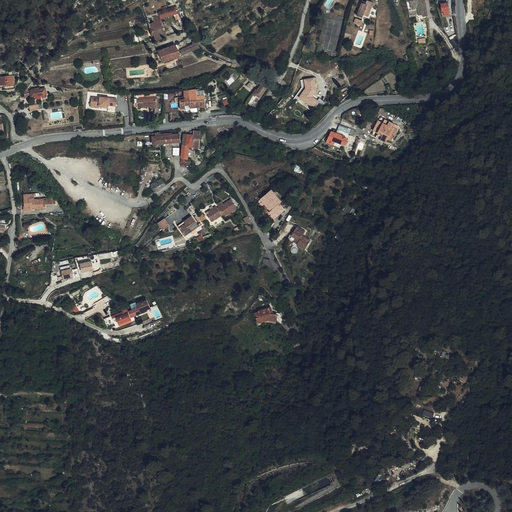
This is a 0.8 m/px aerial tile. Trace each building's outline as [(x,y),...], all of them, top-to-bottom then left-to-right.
[(406,0),(407,2),(410,1),(411,8),(417,7),(419,15),(422,15),(423,17),(427,16),(424,1),(423,1),(422,0),(406,0)] [(359,11),(357,16),(362,18),(363,15),(368,17),(372,7),(373,3),(371,2),(367,1),(365,4),(363,4),(360,11),(359,11)] [(272,3),(270,2),(263,8),(265,10),(273,4),(273,3),(272,2),(272,3)] [(443,16),(450,15),(448,3),(441,4),(443,16)] [(184,25),(177,7),(171,9),(173,15),(175,14),(181,27),(184,25)] [(173,15),(171,9),(168,10),(164,12),(159,13),(160,16),(161,19),(173,15)] [(153,24),(150,25),(151,27),(150,28),(149,28),(151,35),(152,36),(154,35),(157,34),(159,40),(167,37),(161,19),(160,16),(154,18),(155,23),(153,24)] [(187,45),(184,40),(176,45),(178,49),(187,45)] [(181,56),(199,48),(200,48),(195,40),(192,42),(193,44),(188,47),(187,45),(178,49),(181,56)] [(181,56),(178,49),(176,45),(158,51),(159,53),(164,62),(181,56)] [(0,85),(3,85),(3,87),(14,86),(13,76),(1,77),(0,76),(0,75),(0,85)] [(315,77),(304,78),(305,88),(298,97),(312,107),(317,101),(312,96),(317,89),(315,77)] [(259,99),(269,86),(262,83),(260,85),(257,82),(255,84),(259,87),(257,90),(256,89),(252,94),(253,95),(247,103),(251,105),(254,100),(257,97),(259,99)] [(46,94),(45,89),(41,90),(40,88),(30,90),(32,97),(42,95),(46,94)] [(204,95),(203,91),(198,91),(196,91),(196,89),(189,90),(190,105),(190,107),(205,106),(204,95)] [(180,99),(180,108),(185,107),(185,106),(190,105),(189,90),(183,91),(184,96),(185,96),(185,99),(180,99)] [(139,97),(156,96),(156,93),(133,94),(133,98),(137,97),(137,103),(139,103),(139,97)] [(156,99),(156,96),(139,97),(139,103),(137,103),(138,108),(143,108),(143,106),(147,106),(152,106),(152,108),(157,108),(156,99)] [(92,98),(91,106),(100,107),(109,108),(109,106),(116,106),(117,99),(100,97),(100,99),(92,98)] [(225,109),(232,107),(231,106),(233,106),(229,99),(229,98),(222,100),(225,109)] [(30,111),(44,109),(43,103),(43,102),(38,103),(38,105),(29,106),(30,111)] [(388,136),(391,138),(396,129),(393,127),(395,125),(385,119),(383,123),(379,121),(371,134),(385,141),(387,139),(388,136)] [(338,129),(348,133),(350,129),(339,124),(338,129)] [(347,137),(348,133),(338,129),(336,133),(334,132),(333,132),(331,131),(326,142),(334,145),(335,142),(341,144),(342,145),(346,145),(348,142),(347,140),(345,139),(346,137),(347,137)] [(187,134),(184,134),(181,165),(187,166),(189,147),(190,134),(189,134),(189,131),(188,131),(187,134)] [(161,133),(152,134),(153,142),(148,143),(148,145),(153,145),(153,144),(168,143),(167,136),(166,136),(161,136),(161,133)] [(189,147),(199,149),(200,146),(192,145),(193,135),(190,134),(189,147)] [(152,187),(155,191),(165,185),(161,179),(151,185),(151,187),(152,187)] [(269,212),(272,216),(281,208),(283,209),(288,205),(283,199),(282,200),(283,202),(279,205),(278,204),(281,202),(271,190),(261,198),(271,210),(269,212)] [(43,204),(43,199),(34,200),(34,198),(24,199),(24,207),(23,207),(23,211),(31,211),(31,209),(45,209),(45,204),(43,204)] [(224,204),(219,207),(221,211),(220,212),(222,215),(222,216),(224,215),(225,216),(228,214),(230,212),(237,208),(231,200),(224,204)] [(221,211),(219,207),(217,208),(216,207),(214,208),(211,210),(206,213),(211,222),(222,215),(220,212),(221,211)] [(281,208),(272,216),(274,219),(284,211),(283,209),(281,208)] [(186,225),(180,230),(185,236),(199,226),(191,216),(184,221),(186,225)] [(158,222),(163,230),(170,225),(165,217),(158,222)] [(177,226),(180,230),(186,225),(184,221),(177,226)] [(305,231),(297,226),(291,236),(295,238),(299,241),(297,244),(297,245),(305,250),(310,241),(302,236),(305,231)] [(92,260),(80,263),(82,271),(94,269),(92,260)] [(71,265),(61,267),(64,279),(73,277),(71,265)] [(112,316),(114,321),(117,320),(118,324),(131,319),(130,318),(141,313),(140,312),(147,310),(150,308),(146,298),(130,304),(132,310),(128,312),(126,309),(122,311),(122,312),(112,316)] [(277,315),(273,314),(270,314),(268,308),(264,309),(258,311),(258,312),(256,313),(257,317),(255,317),(258,323),(268,320),(276,321),(277,315)] [(104,320),(107,326),(115,323),(114,321),(112,316),(104,320)]
